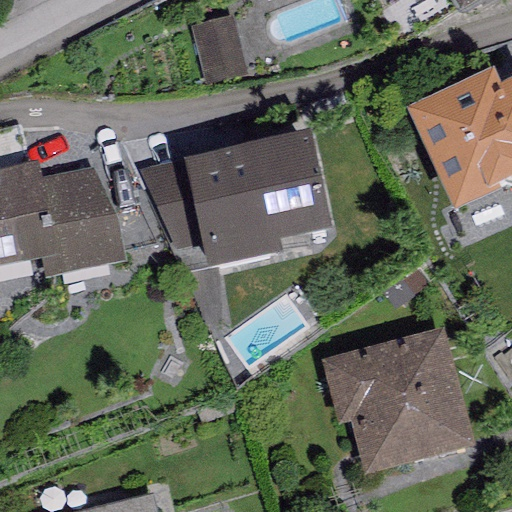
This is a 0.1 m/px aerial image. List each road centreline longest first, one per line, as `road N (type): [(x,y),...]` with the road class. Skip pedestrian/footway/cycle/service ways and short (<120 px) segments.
road 1 (residential): [(511,31),(300,98),(121,125),(0,122)]
road 2 (residential): [(126,0),(0,66)]
